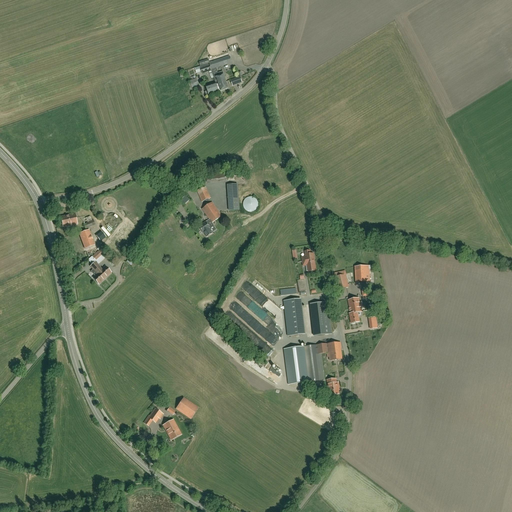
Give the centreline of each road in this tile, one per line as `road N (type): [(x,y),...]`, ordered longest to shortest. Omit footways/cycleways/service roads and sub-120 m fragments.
road 1 (unclassified): [(295,511),(336,453),(350,385),(321,215),(279,124),(275,75),(266,66)]
road 2 (unclassified): [(40,204),(137,173),(266,66)]
road 3 (secondary): [(210,511),(165,483),(101,421),(67,330)]
road 4 (secondary): [(67,330),(40,204)]
